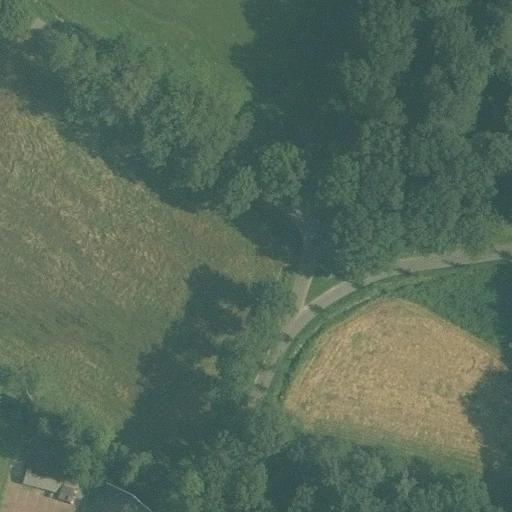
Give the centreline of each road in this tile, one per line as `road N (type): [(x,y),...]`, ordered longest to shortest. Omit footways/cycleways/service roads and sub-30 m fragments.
road 1 (unclassified): [(314,231),(1,0)]
road 2 (unclassified): [(314,231),(372,0)]
road 3 (unclassified): [(234,511),(243,434),(284,331)]
road 4 (unclassified): [(511,250),(385,268)]
